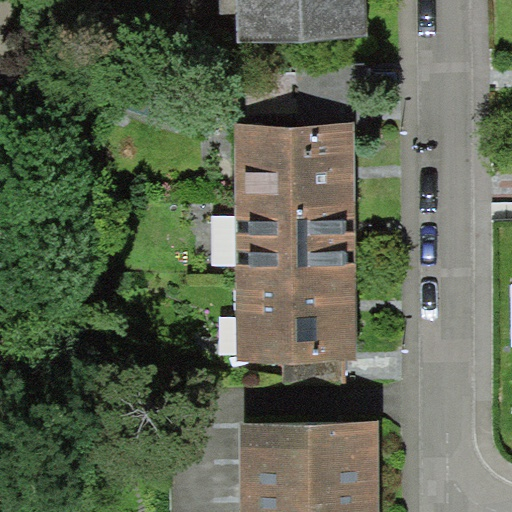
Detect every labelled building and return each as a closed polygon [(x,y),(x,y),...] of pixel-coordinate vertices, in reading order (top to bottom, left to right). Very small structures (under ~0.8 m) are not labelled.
[(219,0),(220,6),(236,6),(237,35),(366,30),(364,0),(219,0)] [(364,62),(299,63),(300,93),(365,92),(364,80),(364,62)] [(239,158),(239,186),(249,186),(249,199),(351,198),(351,178),(344,176),(344,170),(344,126),(365,126),(365,92),(300,93),(301,123),(251,124),(251,158),(239,158)] [(240,240),(263,240),(263,273),(345,272),(345,256),(345,220),(351,218),(351,198),(249,199),(249,212),(240,212),(240,240)] [(285,378),(345,378),(345,363),(345,300),(352,298),(352,280),(345,280),(345,272),(263,273),(250,273),(250,286),(240,286),(241,313),(252,313),(252,348),(285,348),(285,378)] [(367,511),(368,419),(249,420),(249,511),(367,511)]
